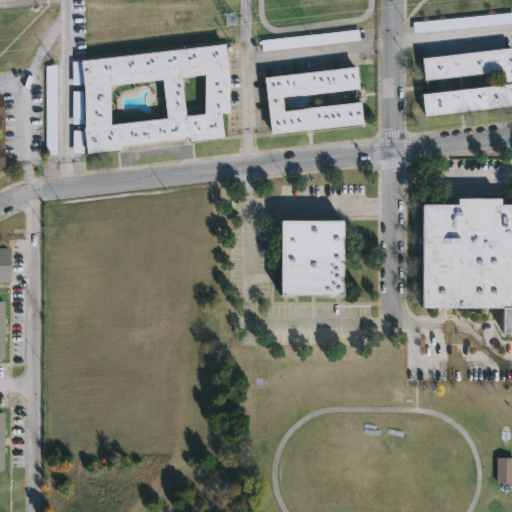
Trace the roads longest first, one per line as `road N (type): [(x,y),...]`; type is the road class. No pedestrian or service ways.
road 1 (tertiary): [(511,139),(65,189),(0,207)]
road 2 (tertiary): [(395,0),(395,303)]
